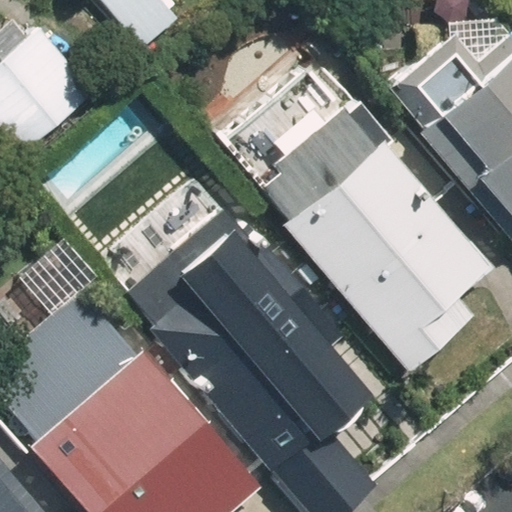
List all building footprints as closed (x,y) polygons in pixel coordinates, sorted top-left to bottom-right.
[(158,0),(85,0),(129,49),(170,12),(158,0)] [(511,0),(499,0),(511,14),(511,0)] [(0,148),(9,158),(82,91),(22,26),(12,35),(0,22),(0,148)] [(511,57),(484,27),(449,58),(429,36),(372,88),(406,124),(394,135),(499,249),(511,236),(511,57)] [(260,224),(388,377),(461,316),(441,292),(464,272),(362,150),(381,134),(312,52),(205,141),(268,218),(260,224)] [(320,335),(181,184),(85,272),(131,322),(118,334),(282,511),(331,511),(347,498),(293,439),(346,390),(307,347),(320,335)] [(211,511),(238,488),(57,289),(0,340),(0,445),(60,511),(211,511)] [(0,511),(24,511),(0,484),(0,511)]
